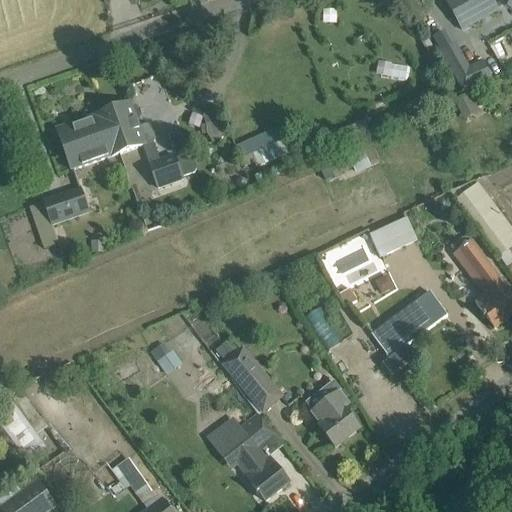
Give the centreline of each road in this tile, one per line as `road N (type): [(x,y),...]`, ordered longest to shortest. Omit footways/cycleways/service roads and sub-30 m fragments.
road 1 (unclassified): [(0,86),(253,0)]
road 2 (unclassified): [(336,511),(511,380)]
